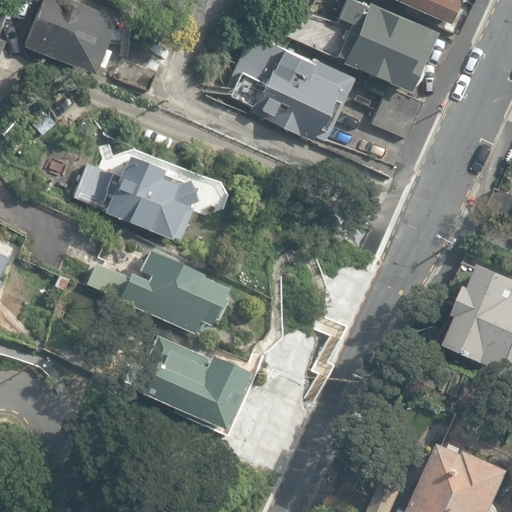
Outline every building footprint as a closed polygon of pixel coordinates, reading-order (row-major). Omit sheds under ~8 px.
[(71,0),(42,0),(23,49),(93,77),(97,68),(103,70),(110,53),(106,51),(118,19),(71,0)] [(429,24),(375,0),(341,0),(318,52),(400,88),(429,24)] [(450,0),(394,0),(440,19),(450,0)] [(350,69),(274,38),(245,106),(322,138),(350,69)] [(422,112),(386,96),(371,129),(406,145),(422,112)] [(163,172),(127,159),(119,176),(88,164),(73,198),(104,211),(102,215),(171,242),(172,238),(179,241),(191,211),(185,208),(186,207),(197,203),(188,182),(176,187),(160,180),(163,172)] [(0,289),(14,255),(0,248),(0,289)] [(119,300),(118,302),(194,336),(199,323),(210,327),(213,320),(219,322),(227,300),(223,298),(227,290),(202,280),(203,277),(191,272),(193,268),(149,250),(138,272),(149,277),(147,282),(130,275),(129,278),(96,264),(86,285),(119,300)] [(511,364),(511,280),(481,265),(442,338),(509,370),(511,364)] [(155,367),(142,396),(222,432),(250,375),(237,370),(237,368),(235,366),(232,364),(231,363),(228,362),(225,362),(221,363),(210,358),(210,360),(157,336),(145,363),(155,367)] [(498,511),(511,478),(511,471),(442,443),(414,511),(498,511)] [(390,457),(363,511),(386,511),(409,466),(390,457)]
